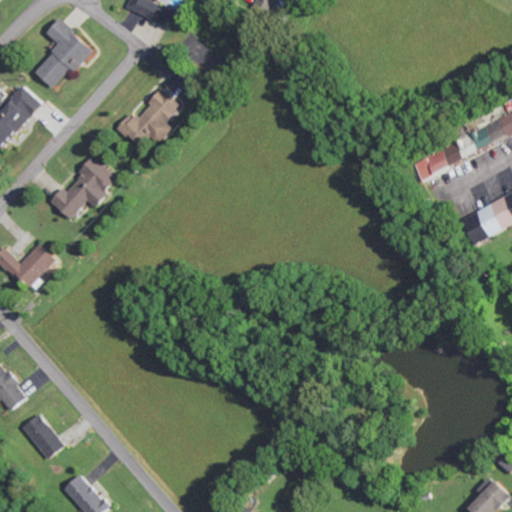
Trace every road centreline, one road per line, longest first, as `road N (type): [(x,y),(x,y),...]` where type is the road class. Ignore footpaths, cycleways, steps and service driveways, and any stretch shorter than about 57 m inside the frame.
road 1 (residential): [(88,0),(131,44),(131,60),(0,206)]
road 2 (residential): [(178,511),(0,307)]
